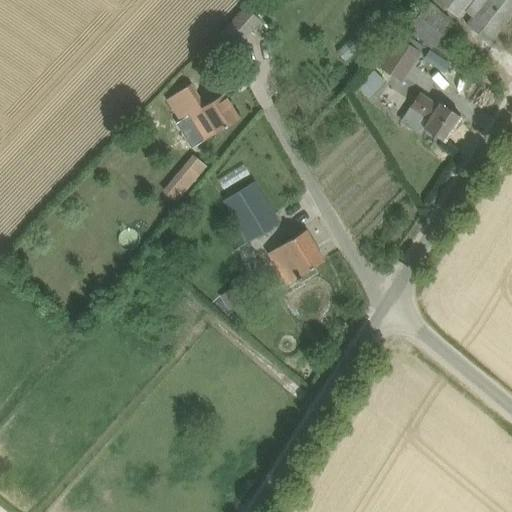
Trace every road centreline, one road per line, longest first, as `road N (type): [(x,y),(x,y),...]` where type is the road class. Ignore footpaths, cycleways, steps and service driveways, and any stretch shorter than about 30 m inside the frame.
road 1 (unclassified): [(254,511),(389,303)]
road 2 (unclassified): [(389,303),(511,108)]
road 3 (unclassified): [(511,406),(389,303)]
